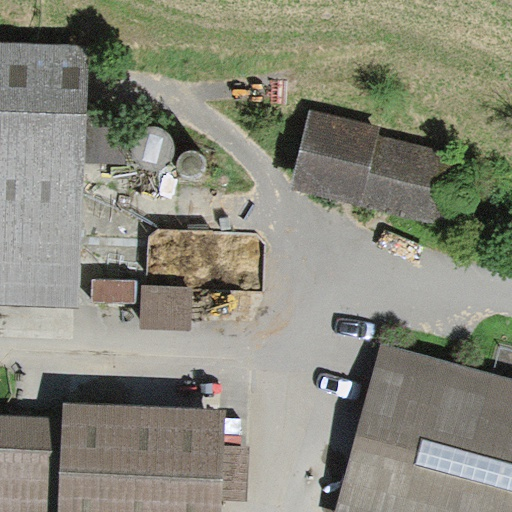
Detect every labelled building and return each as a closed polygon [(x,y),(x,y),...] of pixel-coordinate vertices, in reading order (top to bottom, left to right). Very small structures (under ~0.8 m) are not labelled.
[(90,44),(0,40),(0,301),(79,304),(90,44)] [(461,168),(304,118),(284,180),(441,230),(461,168)] [(94,320),(148,322),(150,282),(95,280),(94,320)] [(204,338),(205,289),(155,288),(153,336),(204,338)] [(511,511),(511,375),(377,343),(336,511),(511,511)] [(46,511),(49,398),(0,397),(0,511),(46,511)] [(227,511),(230,403),(49,398),(46,511),(227,511)]
